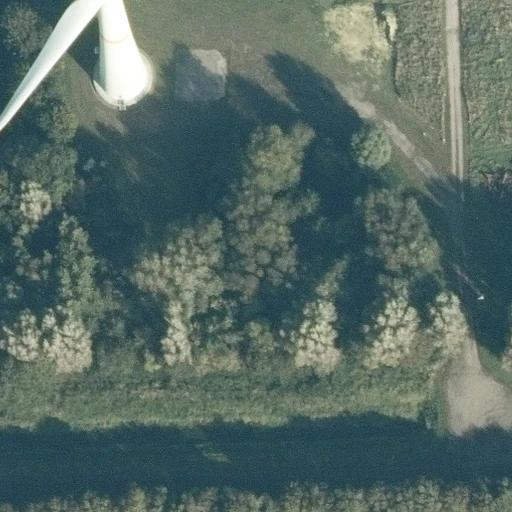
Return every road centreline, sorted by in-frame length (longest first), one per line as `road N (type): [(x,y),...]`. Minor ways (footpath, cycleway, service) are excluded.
road 1 (unclassified): [(511,473),(0,488)]
road 2 (track): [(471,474),(453,0)]
